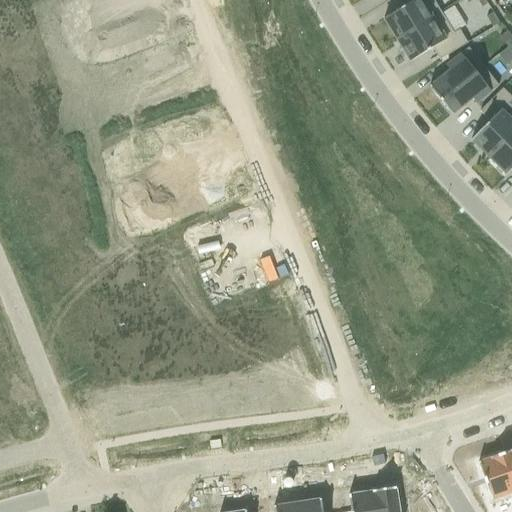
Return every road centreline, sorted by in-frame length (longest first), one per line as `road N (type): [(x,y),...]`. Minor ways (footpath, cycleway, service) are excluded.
road 1 (residential): [(197,0),(324,350),(377,441)]
road 2 (residential): [(511,244),(483,221),(418,138),(322,0)]
road 3 (residential): [(377,441),(145,481)]
road 4 (residential): [(0,278),(67,436)]
